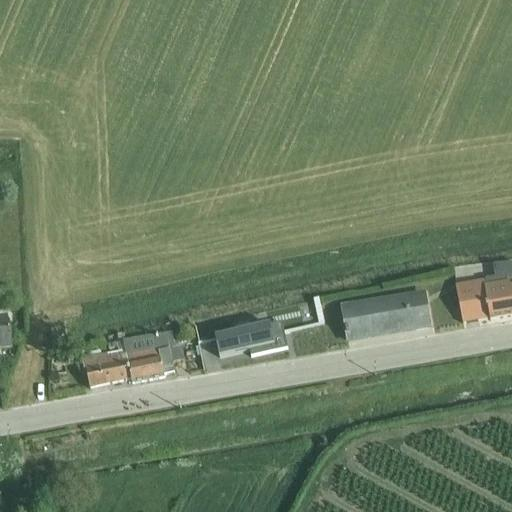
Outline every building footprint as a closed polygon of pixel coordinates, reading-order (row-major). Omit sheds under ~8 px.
[(486,284),(457,288),(464,326),(511,317),(511,267),(495,270),(496,278),(485,280),(486,284)] [(425,295),(343,309),(349,344),(431,329),(425,295)] [(0,354),(11,353),(6,322),(0,322),(0,354)] [(258,323),(215,332),(221,359),(257,351),(252,333),(260,331),(258,323)] [(125,352),(132,381),(133,386),(165,378),(164,375),(174,372),(169,350),(175,349),(172,334),(124,345),(125,352)] [(132,381),(125,352),(83,362),(90,391),(132,381)]
